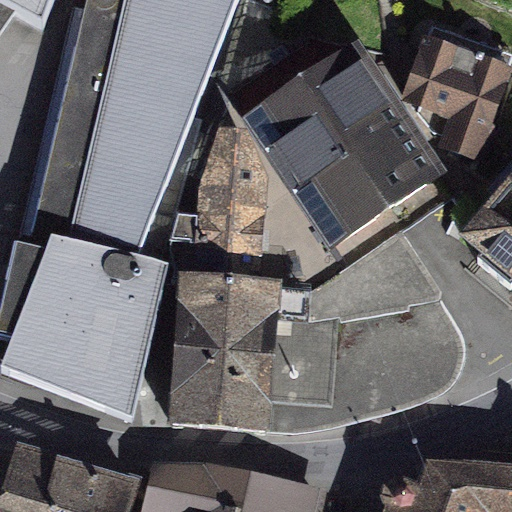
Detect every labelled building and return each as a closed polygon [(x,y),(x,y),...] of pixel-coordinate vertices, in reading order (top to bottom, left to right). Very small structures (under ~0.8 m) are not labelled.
[(135,262),(236,0),(89,0),(27,255),(17,251),(0,320),(0,339),(15,344),(1,373),(129,422),(166,268),(135,262)] [(0,0),(0,32),(12,19),(42,31),(54,0),(0,0)] [(429,41),(423,39),(401,104),(420,111),(418,116),(440,144),(437,149),(487,168),(501,132),(493,128),(511,76),(511,69),(509,68),(511,63),(511,56),(432,29),(429,41)] [(328,255),(447,178),(358,45),(241,124),(328,255)] [(511,173),(459,242),(511,286),(511,173)] [(174,278),(179,278),(259,282),(262,222),(265,222),(265,192),(201,189),(199,219),(177,221),(172,243),(169,243),(168,258),(174,278)] [(442,296),(400,232),(313,292),(282,290),(271,435),(299,435),(361,424),(397,414),(428,402),(448,391),(461,374),(466,353),(460,333),(441,301),(442,296)] [(271,435),(282,290),(282,284),(259,282),(179,278),(169,431),(271,439),(271,435)] [(0,509),(0,511),(134,511),(143,481),(18,446),(0,509)] [(384,511),(511,511),(511,469),(428,464),(420,490),(413,483),(394,479),(381,493),(385,511),(384,511)] [(141,511),(324,511),(330,492),(205,466),(153,465),(141,511)]
